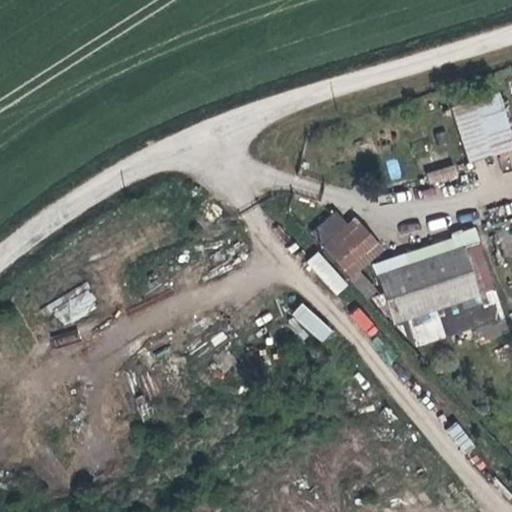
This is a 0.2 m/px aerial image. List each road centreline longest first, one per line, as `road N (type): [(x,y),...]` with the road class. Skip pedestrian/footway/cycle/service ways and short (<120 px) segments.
road 1 (unclassified): [(0,259),(51,216),(188,135),(511,29)]
road 2 (unknown): [(171,145),(511,476)]
road 3 (unknown): [(511,177),(465,192),(357,196)]
